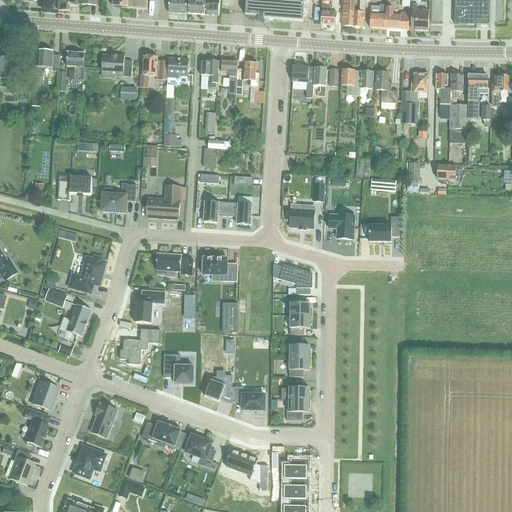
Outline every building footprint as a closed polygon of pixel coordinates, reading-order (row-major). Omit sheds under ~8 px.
[(60,0),(60,12),(72,13),(72,8),(79,8),(79,0),(60,0)] [(114,0),(114,8),(148,10),(148,0),(114,0)] [(170,0),(170,15),(188,15),(188,0),(170,0)] [(190,0),(189,15),(206,16),(220,17),(220,15),(220,13),(220,0),(190,0)] [(247,3),(246,16),(253,17),(254,17),(255,18),(255,19),(256,19),(257,20),(257,19),(258,20),(260,21),(261,22),(263,23),(264,23),(266,19),(304,22),(305,8),(305,0),(247,0),(247,3)] [(322,14),(321,26),(338,27),(339,14),(332,14),(332,10),(333,9),(333,7),(332,6),(332,5),(329,4),(329,0),(323,0),(323,4),(322,14)] [(346,0),(346,3),(345,3),(343,27),(354,28),(355,13),(356,0),(346,0)] [(355,13),(354,28),(366,29),(368,1),(373,2),(373,0),(361,0),(361,13),(355,13)] [(455,0),(455,2),(455,17),(455,25),(464,25),(477,25),(477,28),(477,26),(480,26),(481,26),(481,25),(482,25),(486,25),(488,25),(488,26),(491,26),(491,21),(491,20),(490,20),(490,18),(490,9),(490,7),(490,2),(490,0),(455,0)] [(387,30),(388,8),(388,6),(381,6),(381,8),(372,7),(371,29),(387,30)] [(417,32),(430,33),(431,16),(423,16),(423,13),(419,13),(419,7),(414,7),(413,30),(417,30),(417,32)] [(394,9),(388,8),(387,30),(410,32),(410,15),(402,14),(401,18),(393,17),(394,9)] [(33,107),(41,107),(43,69),(60,70),(61,56),(55,56),(55,53),(38,52),(36,79),(35,79),(33,107)] [(67,67),(75,68),(74,81),(87,82),(88,69),(84,69),(85,55),(68,53),(67,67)] [(126,63),(126,58),(119,58),(119,57),(118,57),(118,58),(114,57),(113,57),(105,57),(104,74),(115,75),(115,79),(125,80),(125,79),(133,79),(134,63),(126,63)] [(0,59),(0,89),(16,90),(17,86),(18,60),(0,59)] [(141,77),(140,90),(148,90),(148,78),(156,78),(156,82),(166,82),(167,76),(167,61),(158,60),(144,59),(143,77),(141,77)] [(168,80),(168,86),(174,87),(176,87),(176,80),(180,80),(180,78),(188,78),(189,61),(170,60),(168,80)] [(202,90),(201,98),(207,99),(207,90),(213,91),(218,91),(219,63),(209,62),(209,64),(203,63),(202,74),(202,76),(202,77),(203,77),(203,79),(202,83),(202,90)] [(223,64),(222,74),(228,75),(228,76),(230,76),(230,79),(230,80),(225,80),(224,88),(229,88),(229,96),(236,97),(238,71),(238,65),(223,64)] [(238,71),(236,97),(242,97),(244,82),(252,83),(251,90),(259,90),(259,84),(260,77),(258,77),(258,67),(244,65),(244,71),(238,71)] [(294,72),(293,83),(293,84),(299,84),(299,87),(304,87),(304,84),(309,85),(308,99),(313,100),(314,88),(315,70),(294,68),(294,72)] [(327,70),(315,70),(314,88),(322,88),(321,95),(319,94),(319,98),(326,98),(327,70)] [(338,88),(339,71),(331,71),(330,88),(338,88)] [(361,90),(362,73),(343,72),(342,88),(348,88),(347,97),(360,98),(361,90)] [(67,73),(60,73),(59,92),(66,93),(67,73)] [(362,73),(361,90),(368,91),(367,101),(373,102),(374,74),(362,73)] [(399,93),(392,93),(393,84),(389,84),(390,75),(377,74),(376,91),(383,92),(383,104),(398,105),(399,93)] [(412,81),(412,94),(402,93),(402,125),(417,126),(418,94),(428,94),(429,76),(415,76),(415,81),(412,81)] [(451,93),(451,90),(447,90),(448,76),(438,76),(437,91),(442,91),(441,100),(440,100),(440,117),(450,117),(451,106),(451,93)] [(509,93),(509,79),(508,79),(507,76),(503,76),(501,79),(496,78),(495,88),(493,88),(493,108),(499,108),(499,95),(501,95),(501,93),(509,93)] [(451,93),(451,106),(450,117),(449,144),(466,145),(467,106),(457,106),(457,93),(463,93),(463,77),(451,77),(451,90),(451,93)] [(469,90),(468,90),(468,120),(479,120),(480,103),(478,103),(478,95),(488,95),(489,78),(469,77),(469,90)] [(128,89),(128,101),(136,102),(136,89),(128,89)] [(375,106),(367,105),(367,118),(375,118),(375,106)] [(482,107),(482,121),(491,122),(491,108),(482,107)] [(165,137),(165,148),(182,149),(183,142),(176,142),(177,137),(173,137),(165,137)] [(215,142),(215,143),(214,150),(231,150),(232,143),(215,142)] [(99,145),(89,145),(88,153),(98,153),(99,145)] [(147,147),(146,158),(157,159),(158,148),(147,147)] [(384,150),(376,147),(373,155),(380,158),(384,150)] [(37,163),(45,164),(45,151),(38,150),(37,163)] [(217,168),(218,151),(205,150),(204,168),(217,168)] [(419,165),(409,165),(409,183),(419,184),(419,165)] [(456,169),(438,167),(437,181),(449,182),(449,183),(458,184),(459,175),(456,175),(456,169)] [(201,180),(200,184),(209,184),(217,185),(219,185),(220,177),(210,176),(201,176),(201,180)] [(58,201),(71,202),(71,195),(79,195),(83,195),(91,196),(92,179),(71,178),(71,184),(63,183),(63,188),(59,188),(58,201)] [(333,180),(333,187),(345,188),(345,181),(333,180)] [(384,182),(384,192),(396,193),(397,183),(384,182)] [(35,184),(34,192),(42,193),(43,185),(35,184)] [(112,196),(112,191),(105,190),(105,195),(103,195),(102,213),(112,214),(116,214),(117,214),(126,215),(127,203),(136,203),(137,186),(123,185),(122,196),(112,196)] [(315,192),(314,203),(318,203),(324,204),(325,194),(325,186),(320,185),(315,185),(315,192)] [(147,219),(179,221),(181,188),(166,187),(165,200),(148,199),(147,219)] [(206,202),(204,223),(218,224),(218,217),(228,218),(229,204),(206,202)] [(229,204),(228,218),(238,218),(237,225),(251,226),(252,209),(252,205),(229,204)] [(288,218),(288,222),(289,222),(291,222),(291,226),(290,229),(295,229),(299,230),(299,231),(307,232),(307,231),(307,230),(314,231),(315,221),(316,208),(303,207),(292,206),(292,210),(291,213),(288,213),(288,218)] [(330,223),(330,230),(334,230),(338,230),(338,234),(337,240),(345,240),(354,241),(354,236),(355,229),(355,217),(347,217),(339,216),(339,217),(331,216),(330,223)] [(392,227),(370,226),(370,243),(392,243),(392,238),(400,238),(400,218),(392,218),(392,227)] [(60,231),(58,237),(65,239),(76,241),(78,235),(67,232),(60,231)] [(0,250),(0,275),(4,282),(18,274),(11,263),(9,264),(0,250)] [(157,265),(157,272),(158,272),(158,275),(166,275),(166,272),(181,273),(181,276),(193,277),(194,261),(182,260),(182,257),(173,256),(158,255),(157,265)] [(87,258),(82,278),(73,275),(69,289),(92,295),(94,285),(100,287),(103,279),(102,278),(103,273),(104,273),(107,263),(103,262),(104,259),(95,257),(94,260),(87,258)] [(228,259),(204,259),(204,276),(222,276),(222,283),(238,283),(238,266),(228,265),(228,259)] [(266,261),(248,261),(248,285),(266,285),(266,261)] [(274,273),(274,279),(297,286),(296,296),(311,296),(311,290),(313,290),(313,285),(313,275),(305,273),(298,271),(291,269),(287,267),(284,267),(284,268),(283,268),(277,267),(277,266),(274,266),(274,268),(274,273)] [(66,301),(68,297),(67,297),(59,293),(50,290),(50,291),(47,299),(48,299),(64,306),(66,301)] [(137,304),(136,324),(150,325),(152,325),(153,305),(165,306),(166,294),(142,292),(142,304),(137,304)] [(196,297),(185,297),(185,306),(196,306),(196,297)] [(311,309),(311,305),(305,305),(305,302),(305,298),(300,298),(291,298),(291,305),(291,317),(312,317),(312,309),(311,309)] [(223,304),(223,334),(238,334),(238,318),(239,305),(231,304),(223,304)] [(64,318),(57,337),(64,339),(66,332),(67,333),(82,338),(85,330),(85,331),(88,324),(87,323),(92,311),(78,306),(72,321),(64,318)] [(312,318),(312,317),(291,317),(291,329),(291,336),(300,336),(305,336),(305,330),(311,330),(311,326),(312,326),(312,318)] [(121,351),(120,360),(122,360),(129,361),(129,363),(129,365),(134,366),(141,366),(141,360),(142,351),(145,351),(148,352),(149,348),(149,343),(155,344),(160,344),(161,337),(161,331),(152,331),(141,330),(141,335),(140,342),(124,341),(123,351),(122,351),(121,351)] [(291,340),(290,359),(312,360),(312,351),(310,351),(310,347),(304,347),(305,340),(291,340)] [(164,356),(164,380),(175,380),(175,382),(194,383),(194,365),(181,364),(181,356),(164,356)] [(312,360),(290,359),(290,378),(304,378),(304,372),(310,372),(310,368),(312,368),(312,360)] [(208,390),(205,397),(220,403),(224,392),(230,395),(233,389),(233,377),(226,377),(226,380),(218,380),(218,379),(208,378),(208,390)] [(290,390),(282,390),(282,401),(288,401),(290,401),(311,402),(311,399),(311,393),(310,393),(310,390),(310,389),(304,389),(304,383),(304,382),(303,382),(290,382),(290,390)] [(33,405),(50,412),(54,402),(52,402),(54,397),(55,398),(59,389),(41,383),(39,389),(37,388),(34,396),(36,396),(33,405)] [(236,388),(235,404),(243,404),(243,411),(265,412),(266,396),(244,396),(244,388),(236,388)] [(290,401),(288,401),(287,422),(303,422),(303,421),(303,414),(309,414),(309,411),(309,410),(310,410),(311,410),(311,402),(290,401)] [(107,440),(118,411),(100,405),(96,416),(97,417),(91,434),(107,440)] [(32,422),(25,442),(27,443),(26,445),(33,448),(34,446),(41,448),(44,440),(46,436),(46,435),(49,427),(47,426),(48,425),(50,418),(28,409),(24,418),(32,422)] [(135,422),(142,425),(145,417),(138,414),(135,422)] [(178,441),(182,432),(178,430),(173,429),(174,428),(172,427),(172,428),(169,427),(169,426),(168,426),(167,426),(164,425),(159,423),(157,430),(153,440),(159,442),(158,444),(157,446),(165,449),(166,447),(167,445),(176,448),(178,441)] [(193,437),(186,453),(201,459),(199,465),(210,469),(213,462),(207,460),(213,444),(201,440),(201,438),(194,435),(193,437)] [(4,446),(2,453),(9,456),(11,449),(4,446)] [(100,472),(106,456),(84,448),(79,460),(78,459),(77,461),(79,462),(78,464),(77,464),(76,466),(77,466),(74,474),(90,480),(94,470),(99,472),(100,472)] [(16,463),(10,481),(26,486),(35,465),(29,462),(31,456),(17,451),(14,462),(16,463)] [(230,457),(226,468),(239,472),(251,477),(251,479),(250,481),(256,483),(260,485),(260,488),(260,492),(261,492),(267,492),(268,493),(268,489),(269,467),(265,467),(261,467),(260,467),(260,468),(260,469),(258,468),(256,467),(257,465),(258,462),(258,461),(249,457),(233,451),(230,457)] [(308,480),(308,472),(310,472),(310,471),(308,471),(308,467),(302,467),(302,460),(303,460),(291,459),(291,460),(293,460),(293,467),(285,466),(285,480),(293,480),(301,481),(307,481),(310,481),(310,480),(308,480)] [(143,479),(145,474),(141,473),(133,470),(131,474),(129,479),(138,482),(141,483),(143,479)] [(307,491),(307,487),(301,487),(301,481),(293,480),(293,487),(285,487),(285,501),(292,501),(301,501),(307,501),(309,501),(309,500),(307,500),(307,492),(309,492),(309,491),(307,491)] [(124,481),(119,497),(127,500),(129,493),(142,498),(145,489),(124,481)] [(196,498),(194,504),(203,507),(204,505),(205,502),(196,498)] [(104,511),(105,510),(96,506),(95,510),(68,500),(63,511),(104,511)] [(309,511),(307,511),(307,507),(301,507),(301,501),(292,501),(292,507),(285,507),(284,511),(309,511)]
